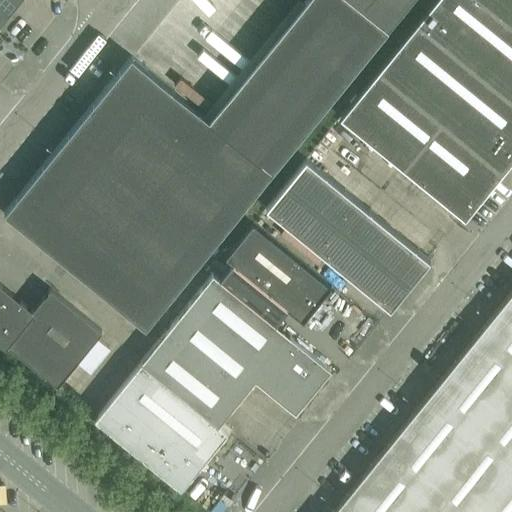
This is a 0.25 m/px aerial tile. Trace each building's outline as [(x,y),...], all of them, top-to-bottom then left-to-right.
[(0,0),(0,23),(8,13),(19,0),(0,0)] [(131,56),(4,213),(146,328),(316,119),(388,29),(352,0),(305,0),(252,67),(209,119),(171,88),(133,57),(131,56)] [(465,216),(511,158),(511,0),(434,0),(341,116),(465,216)] [(352,0),(388,29),(411,0),(352,0)] [(430,259),(368,208),(306,158),(266,207),(390,308),(430,259)] [(331,286),(253,223),(226,257),(230,261),(218,276),(275,323),(287,308),(303,320),(331,286)] [(331,368),(275,323),(218,276),(213,272),(141,361),(219,424),(255,379),(296,412),(331,368)] [(0,282),(0,341),(6,346),(7,344),(57,385),(102,330),(50,288),(33,309),(0,282)] [(329,511),(511,511),(511,290),(331,511),(329,511)] [(219,424),(141,361),(94,418),(181,489),(228,432),(219,424)]
